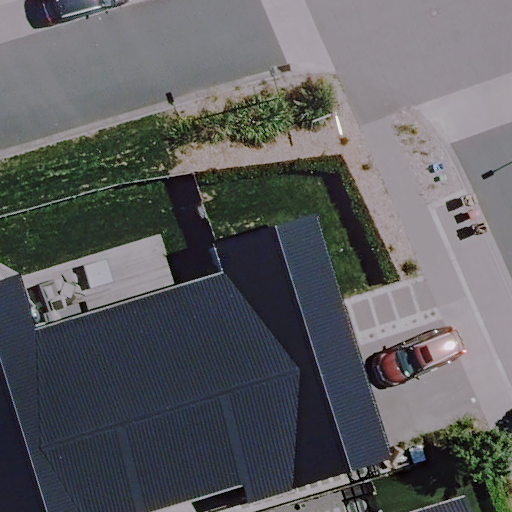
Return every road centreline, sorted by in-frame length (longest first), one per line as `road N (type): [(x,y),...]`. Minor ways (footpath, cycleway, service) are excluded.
road 1 (residential): [(0,106),(373,0)]
road 2 (residential): [(511,142),(450,0)]
